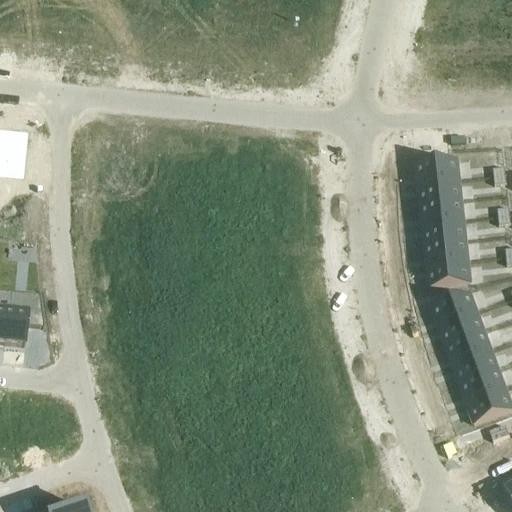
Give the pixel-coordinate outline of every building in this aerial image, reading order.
[(0,0),(0,42),(20,45),(24,2),(0,0)] [(269,0),(266,15),(316,28),(322,5),(302,0),(269,0)] [(431,0),(430,11),(453,14),(455,0),(431,0)] [(455,0),(453,14),(475,17),(476,0),(455,0)] [(476,0),(475,17),(496,20),(498,0),(476,0)] [(511,0),(498,0),(496,20),(511,22),(511,0)] [(24,2),(20,45),(50,48),(51,32),(75,34),(78,7),(24,2)] [(85,8),(83,35),(107,37),(105,53),(135,56),(139,13),(85,8)] [(139,13),(135,56),(165,59),(167,43),(190,46),(193,19),(139,13)] [(266,15),(257,51),(280,57),(284,44),(310,51),(316,28),(266,15)] [(0,179),(24,182),(28,134),(0,131),(0,179)] [(92,146),(92,188),(124,188),(124,202),(147,202),(147,187),(138,187),(138,156),(111,156),(111,146),(92,146)] [(269,162),(246,163),(246,176),(256,176),(257,200),(299,197),(298,172),(269,174),(269,162)] [(457,164),(415,168),(417,190),(459,185),(457,164)] [(505,172),(492,173),(493,181),(505,180),(505,172)] [(505,180),(493,181),(494,189),(506,188),(505,180)] [(459,185),(417,190),(420,210),(461,205),(459,185)] [(258,224),(249,224),(249,237),(272,236),(272,224),(301,223),(299,197),(257,200),(258,224)] [(461,205),(420,210),(422,230),(464,226),(461,205)] [(509,213),(497,214),(498,222),(510,221),(509,213)] [(123,230),(94,233),(97,265),(137,261),(133,229),(146,228),(145,214),(121,217),(123,230)] [(510,221),(498,222),(499,230),(511,229),(510,221)] [(464,226),(422,230),(424,250),(466,246),(464,226)] [(466,246),(424,250),(426,271),(468,266),(466,246)] [(274,260),(251,263),(253,276),(263,275),(266,298),(308,292),(305,267),(276,272),(274,260)] [(468,266),(426,271),(429,292),(470,288),(468,266)] [(270,322),(260,324),(262,337),(285,333),(283,321),(312,317),(308,292),(266,298),(270,322)] [(136,311),(104,316),(111,358),(130,355),(128,345),(155,341),(150,310),(159,308),(157,294),(134,298),(136,311)] [(0,313),(0,348),(24,350),(26,331),(42,332),(37,299),(10,297),(8,315),(0,313)] [(470,298),(430,312),(438,332),(477,318),(470,298)] [(477,318),(438,332),(445,351),(484,337),(477,318)] [(484,337),(445,351),(452,370),(491,356),(484,337)] [(491,356),(452,370),(459,390),(498,375),(491,356)] [(292,358),(270,364),(273,377),(283,374),(289,397),(330,385),(323,361),(295,369),(292,358)] [(151,392),(120,400),(130,441),(149,436),(146,427),(173,420),(165,389),(174,387),(170,373),(147,379),(151,392)] [(498,375),(459,390),(466,409),(506,394),(498,375)] [(296,420),(287,423),(290,436),(312,429),(309,418),(337,410),(330,385),(289,397),(296,420)] [(511,411),(506,394),(466,409),(474,429),(511,414),(511,411)] [(170,471),(143,481),(154,511),(191,498),(180,468),(192,463),(187,450),(165,458),(170,471)] [(322,454),(301,464),(307,476),(316,472),(326,493),(364,475),(353,452),(327,465),(322,454)] [(364,475),(326,493),(335,511),(349,511),(349,510),(375,497),(364,475)] [(511,479),(499,486),(511,510),(511,479)]
